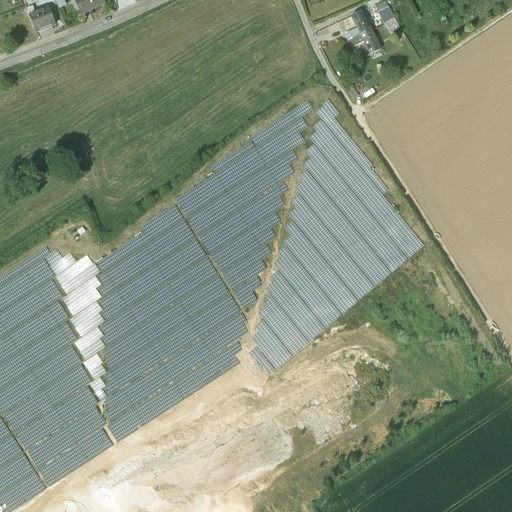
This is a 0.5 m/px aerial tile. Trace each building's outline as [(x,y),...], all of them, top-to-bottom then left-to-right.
[(95,0),(91,0),(74,9),(82,25),(102,14),(95,0)] [(61,1),(52,5),(59,21),(68,18),(61,1)] [(372,16),(375,22),(386,18),(383,12),(372,16)] [(48,18),(29,25),(36,42),(54,35),(48,18)] [(384,23),(378,28),(376,25),(374,27),(380,35),(388,29),(384,23)] [(368,43),(359,24),(349,28),(358,47),(368,43)] [(315,43),(318,53),(329,49),(326,39),(315,43)] [(368,43),(358,47),(368,66),(379,61),(378,59),(376,59),(368,43)]
